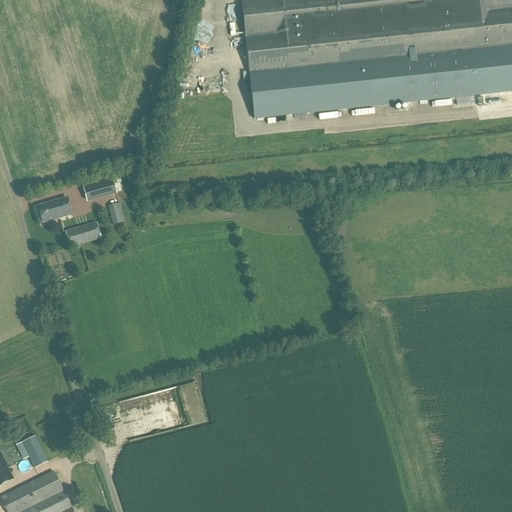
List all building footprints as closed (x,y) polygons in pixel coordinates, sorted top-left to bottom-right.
[(204,10),(202,9),(204,0),(199,0),(194,19),(201,21),(204,10)] [(511,0),(243,0),(249,55),(246,56),(253,120),(511,93),(511,0)] [(119,200),(115,184),(105,187),(110,203),(119,200)] [(68,198),(39,207),(43,223),(73,215),(68,198)] [(124,222),(119,204),(108,207),(113,226),(124,222)] [(91,228),(66,234),(70,248),(95,240),(91,228)] [(182,418),(201,413),(193,382),(156,391),(158,398),(166,396),(168,404),(171,403),(173,411),(180,409),(182,418)] [(34,438),(22,444),(29,460),(42,454),(34,438)] [(1,454),(0,454),(0,486),(14,479),(1,454)] [(54,471),(0,498),(7,511),(74,511),(72,509),(54,471)]
